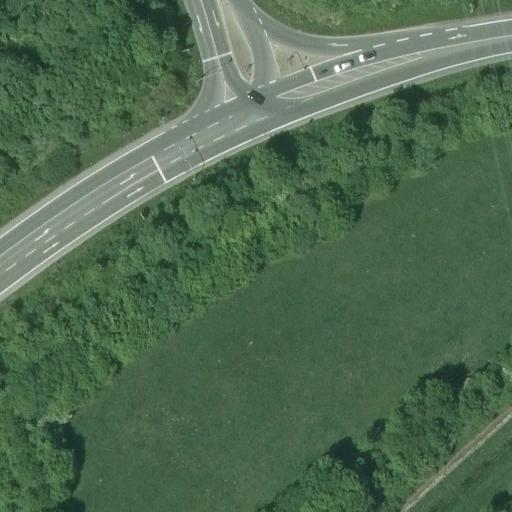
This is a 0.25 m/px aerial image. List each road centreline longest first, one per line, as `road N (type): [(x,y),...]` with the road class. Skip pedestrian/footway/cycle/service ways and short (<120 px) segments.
road 1 (primary): [(0,263),(193,141)]
road 2 (track): [(398,511),(511,409)]
road 3 (primary): [(374,67),(511,37)]
road 4 (primary): [(374,67),(246,24)]
road 5 (primary): [(261,110),(374,67)]
